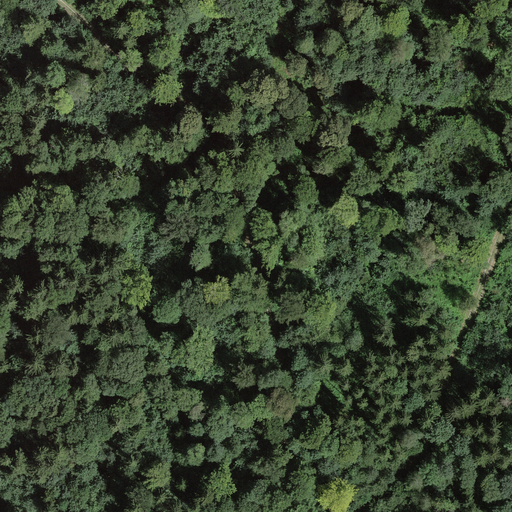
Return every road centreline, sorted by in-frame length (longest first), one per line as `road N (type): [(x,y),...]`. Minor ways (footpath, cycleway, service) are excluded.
road 1 (track): [(60,0),(133,69),(203,118),(218,140),(278,349),(280,453),(264,511)]
road 2 (track): [(344,511),(399,471),(421,443),(511,197)]
